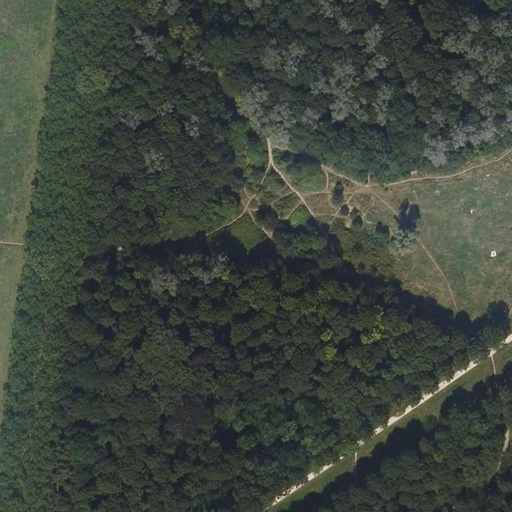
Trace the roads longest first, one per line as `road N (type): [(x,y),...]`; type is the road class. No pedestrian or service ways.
road 1 (track): [(92,0),(20,511)]
road 2 (track): [(258,511),(496,346)]
